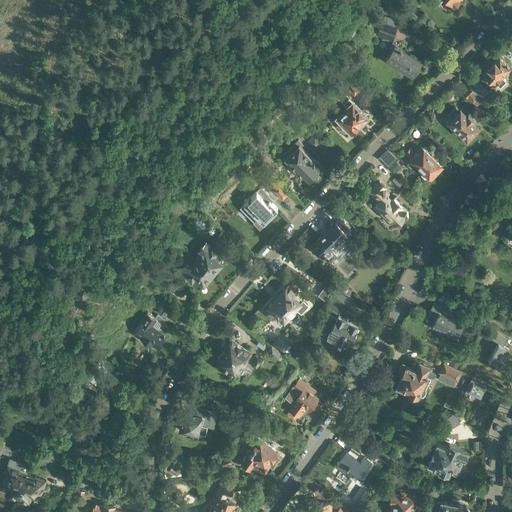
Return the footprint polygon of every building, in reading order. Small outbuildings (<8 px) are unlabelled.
[(381,22),(377,35),(394,40),(397,27),(381,22)] [(386,58),(413,75),(422,60),(395,43),(386,58)] [(495,83),(495,82),(500,86),(507,80),(502,75),(511,66),(500,55),(484,72),(495,83)] [(482,96),(488,90),(473,76),(467,82),(482,96)] [(347,87),(354,95),(361,88),(354,81),(347,87)] [(466,95),(474,104),(481,97),(472,89),(466,95)] [(335,117),(351,133),(368,116),(349,97),(344,103),(347,106),(335,117)] [(446,117),(449,120),(467,138),(479,126),(472,120),(474,118),(468,113),(467,114),(460,108),(459,110),(456,106),(446,117)] [(308,140),(316,148),(322,142),(314,134),(308,140)] [(281,156),(284,158),(283,159),(291,167),(295,167),(307,179),(310,177),(315,174),(318,168),(323,164),(315,156),(314,158),(301,146),(303,144),(298,139),(281,156)] [(429,176),(431,179),(442,167),(422,146),(416,152),(411,147),(406,152),(410,156),(409,157),(412,160),(411,161),(428,177),(429,176)] [(380,180),(370,190),(380,200),(374,207),(380,213),(382,212),(390,220),(392,218),(397,223),(406,213),(406,214),(408,212),(394,198),(392,200),(384,192),(386,190),(383,188),(385,186),(380,180)] [(273,190),(283,199),(288,193),(279,184),(273,190)] [(246,206),(242,210),(254,222),(258,218),(263,224),(271,217),(270,216),(272,213),(277,208),(266,196),(268,194),(263,189),(259,193),(256,191),(243,204),(246,206)] [(203,230),(209,223),(200,216),(192,225),(199,231),(201,228),(203,230)] [(340,217),(312,244),(316,248),(313,251),(321,258),(323,255),(331,263),(349,246),(342,238),(352,229),(340,217)] [(195,257),(212,272),(214,271),(216,271),(219,267),(219,265),(220,263),(217,260),(222,255),(206,240),(202,244),(198,249),(200,251),(195,257)] [(212,272),(195,257),(190,263),(187,262),(183,267),(180,271),(196,285),(201,279),(204,282),(206,280),(208,280),(211,276),(211,274),(212,272)] [(169,293),(177,284),(167,275),(159,284),(169,293)] [(319,294),(326,298),(332,287),(325,282),(319,294)] [(265,310),(273,317),(274,317),(281,323),(304,298),(297,291),(289,283),(265,310)] [(333,289),(324,306),(338,313),(347,296),(333,289)] [(155,310),(164,316),(171,306),(162,300),(155,310)] [(149,302),(146,307),(152,311),(155,306),(149,302)] [(445,329),(458,335),(459,332),(461,334),(463,329),(461,328),(465,320),(454,315),(455,311),(434,302),(430,311),(437,315),(433,324),(432,326),(444,332),(445,329)] [(135,330),(158,345),(166,333),(152,323),(155,318),(162,323),(165,319),(158,314),(156,316),(147,311),(139,324),(135,330)] [(329,330),(328,333),(328,334),(327,336),(348,347),(357,329),(356,329),(358,325),(352,322),(353,318),(346,315),(345,318),(338,315),(336,318),(328,314),(322,326),(329,330)] [(489,359),(499,365),(509,348),(503,345),(507,338),(490,328),(486,335),(498,342),(489,359)] [(272,344),(283,352),(289,344),(278,335),(272,344)] [(228,370),(234,375),(235,373),(236,373),(236,372),(238,371),(239,372),(245,364),(252,354),(230,338),(225,345),(226,346),(217,359),(222,363),(220,366),(220,368),(224,370),(228,370)] [(285,356),(271,346),(266,352),(279,363),(285,356)] [(250,366),(255,369),(261,360),(257,357),(250,366)] [(397,385),(419,395),(420,394),(422,395),(423,395),(424,394),(425,393),(426,390),(426,389),(426,388),(431,377),(434,378),(436,373),(429,370),(431,365),(420,360),(416,369),(407,365),(406,365),(401,363),(397,373),(402,375),(397,385)] [(437,371),(458,381),(463,370),(442,360),(437,371)] [(88,375),(104,389),(115,376),(99,363),(88,375)] [(300,372),(285,393),(295,400),(290,408),(298,414),(304,406),(309,409),(319,397),(312,391),(317,385),(300,372)] [(466,390),(481,397),(486,385),(472,378),(466,390)] [(198,433),(198,432),(206,434),(207,426),(214,428),(217,411),(194,406),(193,413),(184,411),(179,428),(198,433)] [(101,431),(92,442),(96,445),(98,447),(107,436),(105,434),(101,431)] [(241,458),(250,465),(252,462),(255,464),(257,461),(264,466),(266,465),(267,463),(268,464),(269,464),(274,467),(283,455),(277,451),(278,449),(275,447),(275,444),(273,443),(271,443),(265,439),(265,437),(263,435),(261,436),(258,434),(252,442),(248,439),(241,449),(245,452),(241,458)] [(375,454),(368,449),(356,440),(348,451),(337,466),(345,472),(347,468),(348,468),(360,476),(375,454)] [(438,468),(437,471),(438,474),(444,476),(447,475),(449,472),(456,475),(467,450),(460,447),(460,446),(449,441),(447,445),(437,440),(434,447),(431,446),(429,447),(426,452),(427,455),(430,456),(427,463),(438,468)] [(166,451),(164,456),(169,458),(165,468),(171,471),(175,461),(180,464),(184,455),(173,452),(172,453),(166,451)] [(217,458),(220,467),(232,463),(230,454),(217,458)] [(27,473),(30,465),(10,457),(7,464),(4,471),(3,471),(0,478),(2,479),(0,485),(7,487),(6,491),(8,492),(9,494),(14,496),(16,495),(17,496),(27,473)] [(27,473),(17,496),(19,496),(20,498),(25,500),(27,499),(29,500),(30,496),(38,499),(46,479),(35,474),(34,476),(27,473)] [(234,511),(235,509),(237,509),(238,509),(239,507),(238,505),(237,504),(238,502),(227,497),(229,493),(233,494),(236,486),(232,485),(233,482),(230,481),(230,480),(227,479),(226,479),(224,479),(219,491),(221,493),(217,504),(213,503),(209,511),(234,511)] [(419,494),(425,496),(428,485),(422,483),(419,494)] [(430,486),(428,495),(438,495),(438,485),(430,486)] [(418,494),(408,494),(408,490),(401,490),(400,493),(391,493),(391,503),(392,503),(391,511),(416,511),(416,510),(418,510),(419,504),(418,504),(418,494)] [(331,511),(332,511),(327,511),(328,502),(308,500),(306,511),(331,511)] [(464,511),(466,505),(441,500),(440,501),(436,500),(433,511),(464,511)]
